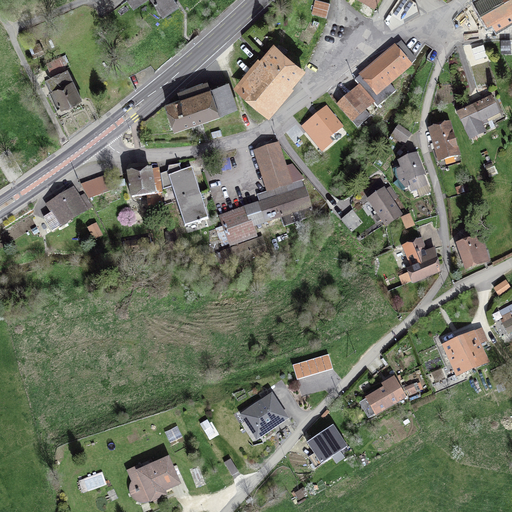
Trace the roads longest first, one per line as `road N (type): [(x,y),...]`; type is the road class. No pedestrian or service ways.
road 1 (residential): [(444,23),(425,131),(444,195),(448,266),(427,310)]
road 2 (residential): [(89,144),(194,149),(276,122),(316,88),(330,41)]
road 3 (unclassified): [(228,511),(363,365),(427,310)]
road 4 (primary): [(89,144),(258,0)]
